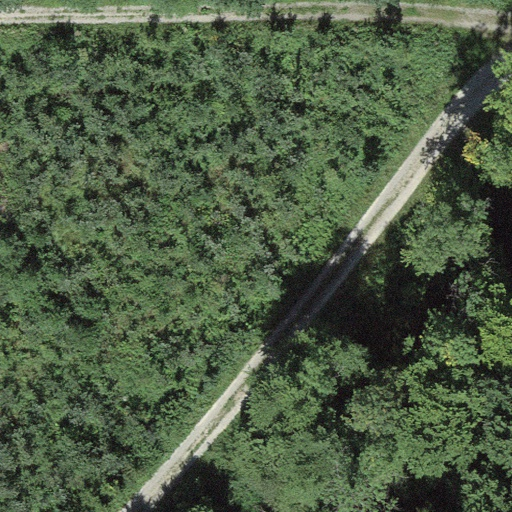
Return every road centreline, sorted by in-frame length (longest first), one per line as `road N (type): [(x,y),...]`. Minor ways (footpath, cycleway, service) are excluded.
road 1 (track): [(490,32),(139,511)]
road 2 (track): [(511,34),(0,14)]
